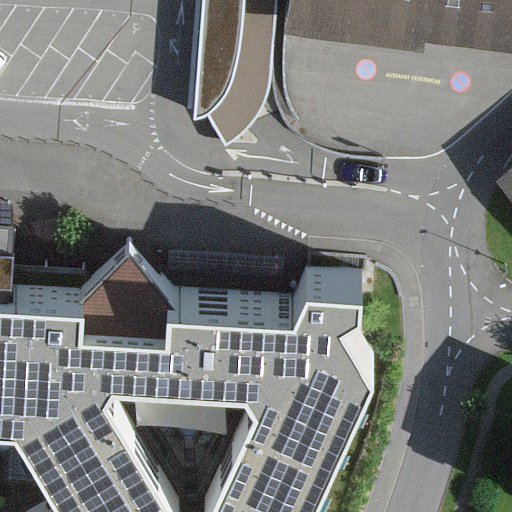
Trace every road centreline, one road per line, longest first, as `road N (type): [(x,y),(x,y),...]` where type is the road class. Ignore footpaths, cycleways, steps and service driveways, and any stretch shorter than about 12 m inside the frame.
road 1 (residential): [(511,127),(452,207),(456,312)]
road 2 (residential): [(456,312),(440,411),(411,511)]
